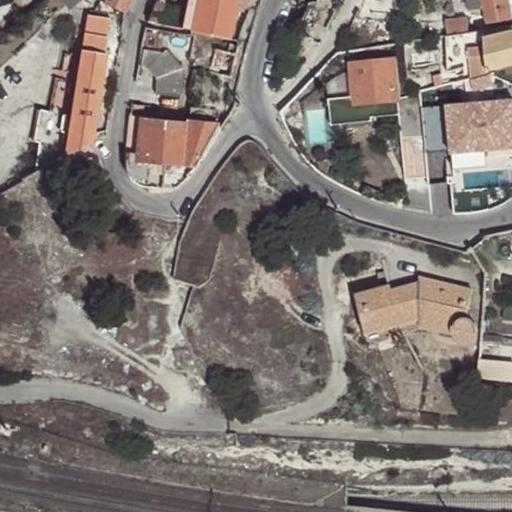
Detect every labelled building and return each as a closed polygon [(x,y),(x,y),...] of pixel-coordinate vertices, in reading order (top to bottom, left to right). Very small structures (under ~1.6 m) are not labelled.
[(66,5),(60,0),(46,0),(30,13),(42,26),(66,5)] [(71,10),(81,0),(60,0),(66,5),(71,10)] [(125,14),(131,0),(104,0),(103,4),(125,14)] [(160,0),(156,0),(147,23),(154,25),(156,19),(160,21),(167,3),(160,0)] [(191,33),(197,0),(188,0),(182,35),(191,36),(191,33)] [(237,9),(239,0),(197,0),(191,33),(196,34),(232,41),(237,9)] [(250,12),(253,0),(239,0),(237,9),(250,12)] [(259,13),(263,0),(253,0),(250,12),(259,13)] [(483,0),(468,0),(470,10),(485,7),(483,0)] [(506,0),(483,0),(485,7),(487,24),(510,20),(506,0)] [(251,44),(259,13),(250,12),(237,9),(232,41),(251,44)] [(88,15),(83,47),(105,50),(110,19),(88,15)] [(446,19),(447,34),(469,30),(466,17),(446,19)] [(193,61),(196,34),(191,33),(191,36),(182,35),(145,28),(144,35),(166,39),(165,45),(175,47),(174,53),(184,63),(193,61)] [(511,65),(511,32),(484,39),(485,46),(469,48),(473,79),(489,75),(488,71),(511,65)] [(209,73),(230,79),(238,48),(230,46),(228,53),(216,50),(209,73)] [(75,91),(100,95),(106,60),(107,51),(105,50),(83,47),(75,91)] [(141,48),(138,66),(147,68),(168,53),(141,48)] [(117,62),(119,53),(107,51),(106,60),(117,62)] [(168,53),(147,68),(156,80),(155,96),(180,97),(182,72),(168,53)] [(424,135),(421,97),(399,100),(394,59),(351,63),(355,98),(330,100),(333,126),(373,121),(373,118),(400,115),(402,138),(424,135)] [(92,148),(100,95),(75,91),(64,160),(92,148)] [(511,103),(449,109),(453,155),(511,150),(511,103)] [(189,108),(188,121),(209,122),(210,109),(189,108)] [(138,153),(141,118),(129,117),(126,137),(125,152),(138,153)] [(145,163),(164,164),(185,165),(188,121),(185,121),(141,118),(138,153),(138,163),(145,163)] [(188,121),(185,165),(196,166),(206,148),(219,123),(209,122),(188,121)] [(125,152),(125,167),(137,168),(138,163),(138,153),(125,152)] [(130,178),(133,181),(144,182),(144,175),(145,163),(138,163),(137,168),(125,167),(126,172),(127,175),(130,178)] [(144,175),(162,176),(164,164),(145,163),(144,175)] [(420,281),(420,287),(421,322),(454,329),(454,332),(454,335),(454,336),(455,339),(463,343),(466,344),(472,342),(477,337),(478,332),(477,327),(473,322),(467,320),(473,295),(420,281)] [(392,289),(357,299),(367,337),(421,322),(420,287),(393,294),(392,289)] [(454,329),(421,322),(420,330),(455,339),(454,336),(454,335),(454,332),(454,329)]
